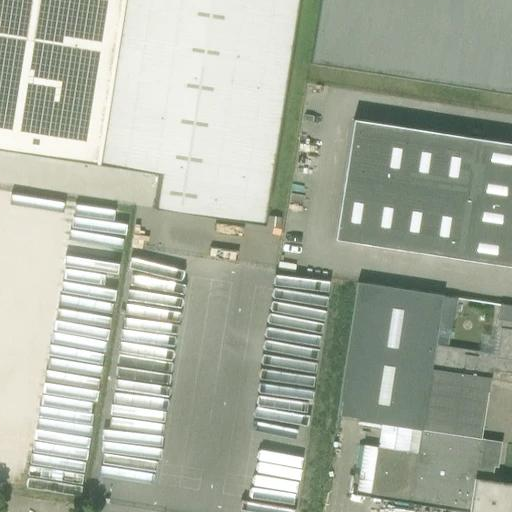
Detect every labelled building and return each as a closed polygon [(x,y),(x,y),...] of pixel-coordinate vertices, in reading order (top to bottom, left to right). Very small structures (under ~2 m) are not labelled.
[(0,0),(0,150),(158,174),(153,208),(263,225),(297,0),(0,0)] [(511,95),(511,0),(319,0),(310,64),(511,95)] [(343,181),(374,186),(383,125),(353,121),(343,181)] [(374,186),(404,190),(413,130),(383,125),(374,186)] [(404,190),(433,195),(443,134),(413,130),(404,190)] [(433,195),(463,199),(467,170),(472,139),(443,134),(433,195)] [(467,170),(511,176),(511,145),(472,139),(467,170)] [(463,199),(511,206),(511,176),(467,170),(463,199)] [(334,241),(365,246),(374,186),(343,181),(334,241)] [(365,246),(394,250),(404,190),(374,186),(365,246)] [(394,250),(424,255),(433,195),(404,190),(394,250)] [(454,259),(458,229),(463,199),(433,195),(424,255),(454,259)] [(458,229),(511,237),(511,206),(463,199),(458,229)] [(454,259),(511,268),(511,237),(458,229),(454,259)] [(150,230),(126,388),(226,403),(250,245),(150,230)] [(246,283),(216,483),(291,495),(322,295),(246,283)] [(356,284),(336,419),(419,431),(480,440),(491,371),(511,374),(511,322),(495,320),(490,354),(433,346),(440,296),(356,284)] [(364,446),(356,496),(369,497),(463,511),(510,511),(511,505),(511,484),(498,483),(498,485),(490,484),(491,477),(491,473),(481,471),(485,441),(480,440),(419,431),(416,454),(377,448),(376,448),(364,446)]
